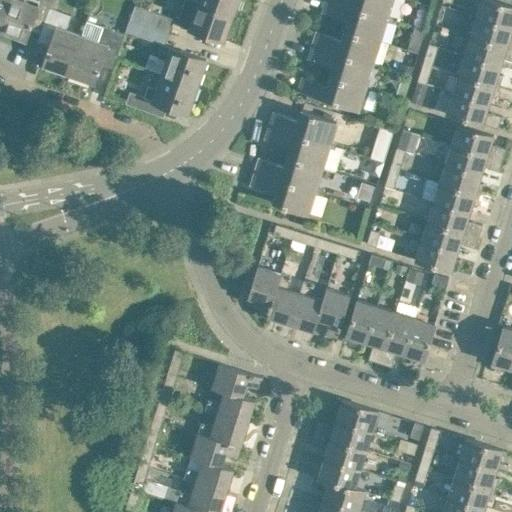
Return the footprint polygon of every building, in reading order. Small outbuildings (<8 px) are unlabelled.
[(30,25),(41,29),(50,8),(52,0),(9,0),(0,26),(0,29),(25,39),(30,25)] [(0,0),(0,26),(9,0),(0,0)] [(231,18),(232,14),(197,1),(193,0),(184,0),(176,23),(223,40),(227,30),(229,31),(233,19),(231,18)] [(232,14),(237,0),(197,0),(197,1),(232,14)] [(379,41),(386,18),(328,0),(325,0),(322,12),(347,20),(344,29),(379,41)] [(328,0),(386,18),(391,0),(328,0)] [(511,5),(493,0),(480,0),(475,16),(511,28),(511,27),(511,5)] [(174,18),(135,4),(130,18),(169,32),(174,18)] [(69,74),(83,35),(66,29),(71,15),(50,8),(41,29),(37,41),(49,45),(42,64),(69,74)] [(511,35),(510,35),(511,28),(475,16),(470,35),(511,48),(511,35)] [(169,32),(130,18),(125,31),(162,44),(165,45),(165,44),(169,32)] [(104,57),(116,61),(125,35),(103,27),(98,41),(83,35),(69,74),(95,83),(104,57)] [(373,63),(379,41),(344,29),(341,39),(316,31),(312,45),(373,63)] [(511,60),(511,48),(470,35),(464,54),(500,66),(503,58),(511,60)] [(438,46),(428,43),(422,62),(432,65),(438,46)] [(197,86),(206,59),(165,44),(165,45),(162,44),(158,56),(167,59),(162,73),(197,86)] [(365,87),(373,63),(312,45),(308,58),(333,66),(330,75),(365,87)] [(498,73),(500,66),(464,54),(458,73),(499,86),(503,74),(498,73)] [(152,81),(157,66),(145,62),(140,78),(152,81)] [(432,65),(422,62),(417,81),(426,84),(432,65)] [(187,112),(197,86),(162,73),(156,87),(148,84),(144,96),(130,91),(125,103),(157,115),(161,103),(187,112)] [(495,98),(499,86),(458,73),(452,92),(488,103),(491,96),(495,98)] [(358,110),(365,87),(330,75),(327,85),(302,77),(298,91),(358,110)] [(486,111),(488,103),(452,92),(446,112),(497,128),(501,116),(486,111)] [(420,108),(436,111),(438,98),(423,95),(420,108)] [(273,112),(272,114),(268,126),(329,144),(336,120),(300,109),(297,120),(273,112)] [(491,143),(493,135),(457,124),(450,143),(502,160),(506,148),(491,143)] [(322,167),(329,144),(268,126),(264,139),(289,146),(286,156),(322,167)] [(370,157),(383,161),(393,131),(379,126),(370,157)] [(402,128),(396,148),(405,151),(411,153),(417,133),(402,128)] [(499,171),(502,160),(450,143),(444,163),(481,174),(483,166),(499,171)] [(405,152),(395,149),(390,167),(399,170),(405,152)] [(314,190),(322,167),(286,156),(283,166),(258,158),(254,171),(314,190)] [(479,181),(481,174),(444,163),(438,182),(480,195),(484,183),(479,181)] [(393,188),(399,170),(390,167),(384,185),(393,188)] [(307,214),(314,190),(254,171),(250,185),(275,192),(271,202),(307,214)] [(476,206),(480,195),(438,182),(432,201),(469,213),(471,205),(476,206)] [(467,220),(469,213),(432,201),(426,221),(478,237),(482,225),(467,220)] [(475,248),(478,237),(426,221),(420,240),(457,250),(459,243),(475,248)] [(291,239),(293,229),(275,224),(272,233),(291,239)] [(312,235),(293,229),(291,239),(309,244),(312,235)] [(380,231),(370,229),(366,243),(375,246),(380,231)] [(337,253),(339,243),(321,238),(318,247),(337,253)] [(455,258),(457,250),(420,240),(414,259),(456,271),(460,259),(455,258)] [(355,258),(358,249),(339,243),(337,253),(355,258)] [(281,272),(298,277),(304,251),(287,247),(281,272)] [(383,267),(386,258),(371,253),(368,262),(383,267)] [(266,316),(280,273),(257,266),(247,297),(260,301),(256,312),(266,316)] [(290,323),(299,292),(287,288),(291,276),(280,273),(266,316),(290,323)] [(449,277),(435,273),(434,273),(431,282),(446,286),(449,277)] [(313,330),(317,318),(322,299),(310,295),(314,283),(303,280),(299,292),(290,323),(313,330)] [(336,337),(350,294),(326,287),(322,299),(317,318),(329,322),(325,334),(336,337)] [(366,341),(377,305),(357,298),(344,340),(356,344),(358,339),(366,341)] [(380,362),(396,311),(377,305),(366,341),(373,343),(368,359),(380,362)] [(396,351),(404,353),(415,317),(396,311),(380,362),(391,366),(396,351)] [(422,364),(435,323),(415,317),(404,353),(411,355),(410,360),(422,364)] [(511,368),(511,365),(511,328),(503,326),(490,366),(502,370),(504,365),(511,368)] [(176,375),(184,352),(174,349),(167,372),(176,375)] [(259,388),(262,376),(219,363),(212,387),(224,390),(243,395),(247,384),(259,388)] [(169,398),(176,375),(167,372),(160,395),(169,398)] [(255,399),(243,395),(224,390),(220,402),(208,398),(205,410),(217,413),(248,422),(255,399)] [(162,422),(169,398),(160,395),(153,419),(162,422)] [(378,410),(337,397),(333,409),(338,411),(335,419),(372,430),(378,410)] [(240,446),(248,422),(217,413),(213,425),(201,421),(198,432),(240,446)] [(155,444),(162,422),(153,419),(146,441),(155,444)] [(366,449),(372,430),(335,419),(333,426),(318,421),(314,433),(366,449)] [(419,439),(423,424),(414,421),(409,436),(419,439)] [(434,448),(440,429),(431,427),(425,446),(434,448)] [(237,456),(240,446),(198,432),(190,455),(202,459),(222,464),(226,452),(237,456)] [(366,449),(314,433),(311,444),(326,449),(324,457),(360,468),(366,449)] [(503,462),(507,451),(507,450),(466,437),(459,457),(496,468),(498,461),(503,462)] [(148,467),(155,444),(146,441),(139,464),(148,467)] [(428,467),(434,448),(425,446),(419,465),(428,467)] [(355,486),(360,468),(324,457),(322,464),(317,463),(313,474),(355,486)] [(493,476),(496,468),(459,457),(453,476),(495,489),(498,477),(493,476)] [(234,468),(222,464),(202,459),(199,471),(187,467),(183,478),(195,482),(226,492),(234,468)] [(141,490),(148,467),(139,464),(132,487),(141,490)] [(423,482),(428,467),(419,465),(415,479),(423,482)] [(355,486),(313,474),(310,486),(325,491),(323,498),(359,510),(365,490),(355,486)] [(491,501),(495,489),(453,476),(447,495),(484,506),(486,499),(491,501)] [(146,477),(142,489),(165,496),(169,485),(146,477)] [(210,511),(220,511),(226,492),(195,482),(191,494),(179,490),(176,501),(210,511)] [(399,501),(404,487),(394,484),(390,498),(399,501)] [(136,508),(141,490),(132,487),(126,505),(136,508)] [(482,511),(484,506),(447,495),(442,511),(482,511)] [(358,511),(359,510),(323,498),(320,506),(315,504),(312,511),(358,511)] [(210,511),(176,501),(172,511),(210,511)]
